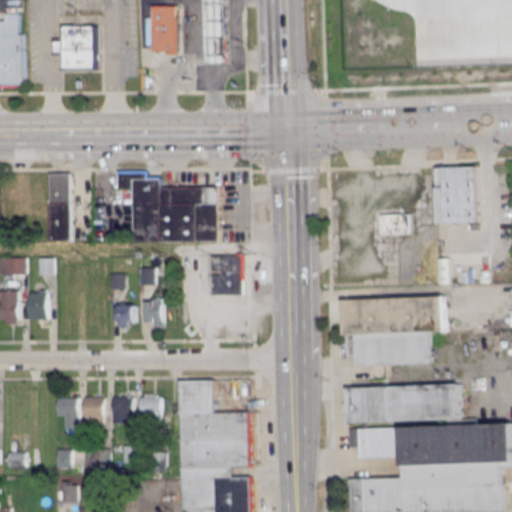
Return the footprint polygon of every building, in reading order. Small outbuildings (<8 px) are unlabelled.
[(208,0),(208,62),(230,62),(230,0),(208,0)] [(182,50),(182,4),(154,5),(154,51),(182,50)] [(0,86),(26,86),(25,12),(5,13),(5,20),(0,20),(0,86)] [(101,25),(62,25),(62,38),(53,38),(53,56),(62,56),(62,71),(101,71),(101,25)] [(437,222),(481,221),(479,165),(436,166),(437,222)] [(51,241),(74,241),(74,173),(51,173),(51,241)] [(135,241),(221,242),(221,187),(163,187),(163,175),(120,175),(120,190),(135,190),(135,241)] [(381,213),(381,234),(411,234),(411,213),(381,213)] [(246,295),(246,254),(212,254),(212,295),(246,295)] [(27,257),(2,257),(2,274),(27,274),(27,257)] [(54,274),(54,258),(40,258),(40,274),(54,274)] [(156,268),(141,268),(141,284),(156,284),(156,268)] [(126,289),(126,274),(112,274),(112,289),(126,289)] [(20,324),(20,290),(2,290),(2,324),(20,324)] [(31,291),(31,320),(49,320),(49,291),(31,291)] [(359,365),(433,364),(432,331),(448,331),(447,297),(347,299),(348,355),(359,355),(359,365)] [(164,298),(145,298),(145,326),(164,326),(164,298)] [(137,303),(120,303),(120,325),(137,325),(137,303)] [(246,336),(246,318),(219,318),(219,336),(246,336)] [(182,380),(184,511),(253,511),(254,476),(241,476),(241,467),(253,467),(253,412),(217,412),(217,379),(182,380)] [(162,393),(142,393),(142,416),(162,416),(162,393)] [(106,395),(87,395),(87,423),(106,423),(106,395)] [(134,423),(134,395),(114,395),(114,423),(134,423)] [(79,397),(59,397),(59,415),(68,415),(68,433),(79,433),(79,397)] [(350,429),(511,423),(511,465),(504,465),(505,511),(474,511),(351,511),(351,479),(406,477),(405,456),(362,457),(361,447),(350,447),(350,429)] [(139,445),(125,445),(125,462),(139,462),(139,445)] [(59,467),(73,467),(73,449),(59,449),(59,467)] [(112,450),(87,450),(87,467),(112,467),(112,450)] [(10,466),(27,466),(27,452),(10,452),(10,466)] [(78,500),(77,484),(65,485),(66,501),(78,500)]
